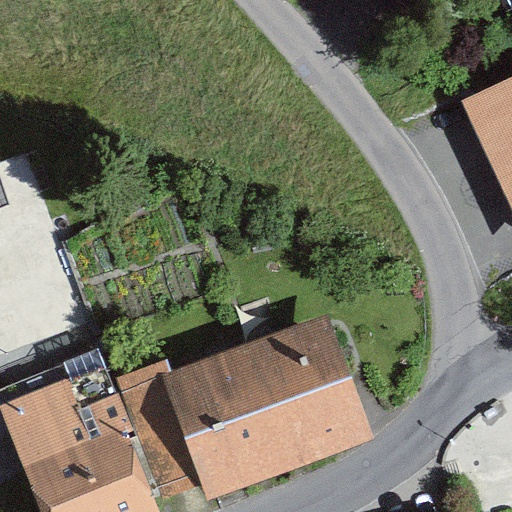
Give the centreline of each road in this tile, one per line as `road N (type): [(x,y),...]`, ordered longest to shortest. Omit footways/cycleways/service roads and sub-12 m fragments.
road 1 (unclassified): [(468,384),(440,255),(415,203),(320,70),(255,0)]
road 2 (unclassified): [(308,511),(410,453),(468,384)]
